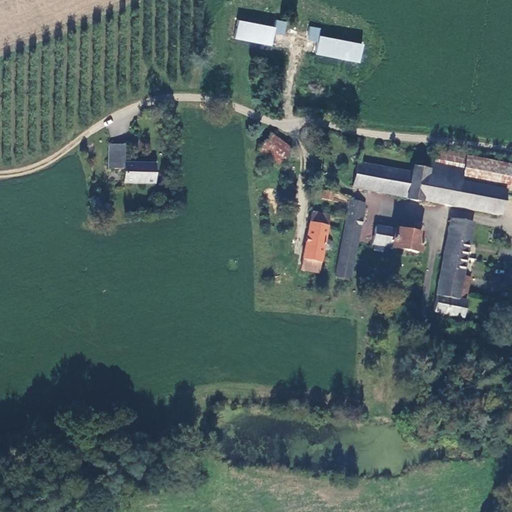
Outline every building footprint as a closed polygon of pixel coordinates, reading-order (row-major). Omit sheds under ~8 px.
[(276,19),(275,27),(238,19),(234,39),(272,46),(275,33),(284,35),(287,22),(276,19)] [(318,41),(320,27),(310,26),(308,40),(318,41)] [(316,54),(360,64),(364,45),(320,35),(316,54)] [(267,68),(257,66),(255,77),(265,79),(267,68)] [(290,151),(269,136),(257,152),(278,168),(290,151)] [(124,146),(109,145),(109,159),(120,160),(120,163),(124,163),(124,146)] [(428,164),(427,171),(426,175),(503,191),(511,193),(511,166),(466,157),(466,156),(436,150),(433,164),(428,164)] [(120,160),(109,159),(108,166),(108,169),(124,169),(123,183),(154,185),(154,165),(144,164),(143,167),(135,167),(135,164),(124,163),(120,163),(120,160)] [(357,162),(352,188),(405,199),(405,201),(420,204),(420,202),(498,218),(503,191),(426,175),(427,171),(411,169),(410,172),(357,162)] [(332,194),(322,192),(320,201),(331,203),(332,194)] [(364,204),(350,201),(335,278),(350,281),(364,204)] [(324,242),(329,217),(312,214),(300,271),(317,276),(322,249),(324,250),(325,251),(328,251),(330,250),(331,249),(331,248),(332,247),(332,245),(332,244),(331,243),(330,243),(330,242),(329,242),(328,241),(326,241),(324,242)] [(457,300),(471,231),(472,226),(451,221),(433,313),(461,320),(465,302),(457,300)] [(421,236),(376,228),(371,246),(374,246),(373,253),(382,255),(384,248),(418,256),(421,236)] [(471,231),(457,300),(465,302),(471,271),(501,277),(506,246),(498,236),(471,231)]
